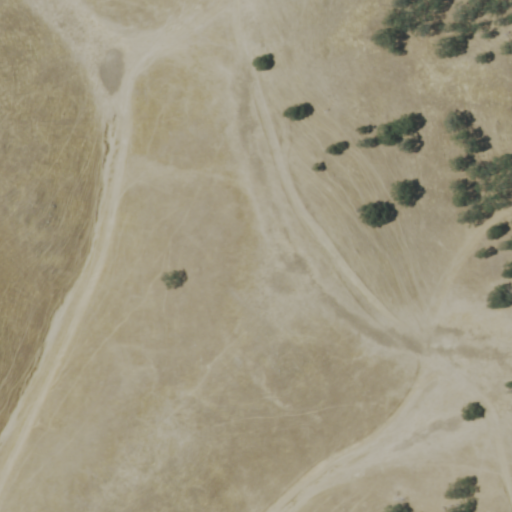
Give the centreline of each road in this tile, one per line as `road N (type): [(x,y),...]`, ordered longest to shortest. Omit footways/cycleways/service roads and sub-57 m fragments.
road 1 (track): [(0,479),(103,250),(123,105),(138,56),(224,0)]
road 2 (track): [(416,343),(302,216),(236,39),(235,0)]
road 3 (track): [(264,511),(404,400),(418,377),(416,343)]
road 4 (track): [(416,343),(484,407),(511,490)]
road 5 (track): [(506,207),(439,281),(427,353)]
